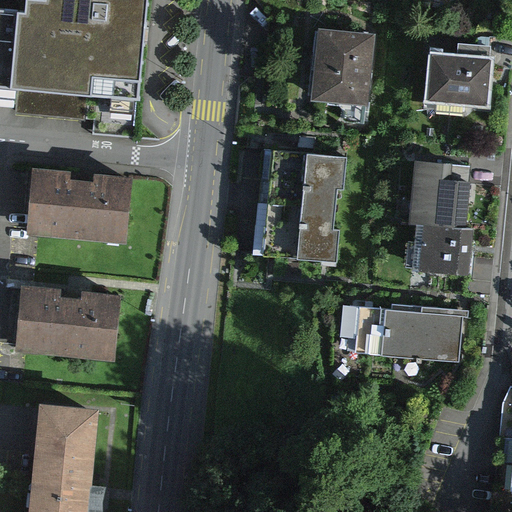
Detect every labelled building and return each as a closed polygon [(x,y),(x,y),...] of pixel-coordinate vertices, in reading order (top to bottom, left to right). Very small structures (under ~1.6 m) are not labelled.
[(0,84),(137,98),(146,0),(26,0),(25,14),(0,11),(0,84)] [(370,38),(321,33),(314,96),(364,101),(370,38)] [(436,56),(432,100),(488,106),(493,62),(436,56)] [(302,205),(306,156),(267,152),(262,201),(302,205)] [(302,205),(335,208),(336,187),(342,188),(344,159),(306,156),(302,205)] [(419,223),(462,226),(466,183),(448,182),(449,166),(418,163),(413,223),(419,223)] [(36,172),(31,229),(122,237),(127,181),(36,172)] [(257,253),(297,257),(302,205),(262,201),(257,253)] [(302,205),(297,257),(336,261),(339,229),(333,229),(335,208),(302,205)] [(462,226),(419,223),(415,268),(467,272),(471,227),(462,226)] [(17,341),(114,350),(120,289),(23,280),(17,341)] [(357,351),(407,355),(410,312),(360,308),(357,351)] [(407,355),(457,358),(461,315),(410,312),(407,355)] [(84,511),(94,413),(44,408),(33,511),(84,511)]
